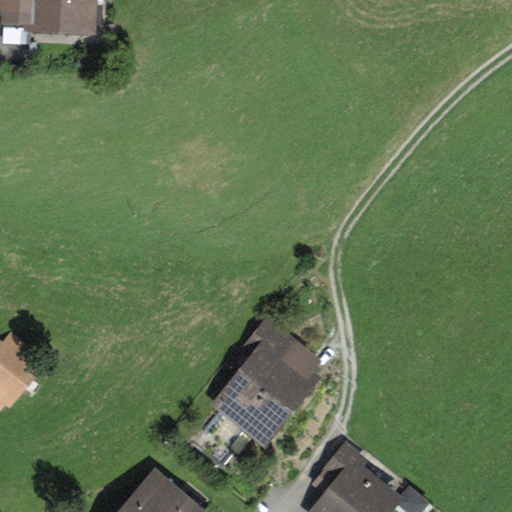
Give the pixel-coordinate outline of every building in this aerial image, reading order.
[(88,28),(89,0),(0,0),(0,8),(3,9),(2,24),(88,28)] [(292,343),(268,325),(249,348),(261,358),(229,397),(265,427),(301,382),(283,367),(289,360),(282,355),(292,343)] [(0,347),(0,404),(39,359),(11,334),(0,347)] [(377,511),(389,498),(383,493),(388,487),(374,475),(368,481),(355,470),(363,461),(346,448),(327,471),(343,484),(319,511),(377,511)] [(247,509),(267,484),(240,462),(220,487),(222,489),(247,509)] [(185,511),(154,485),(131,511),(185,511)] [(248,511),(249,511),(247,509),(222,489),(203,511),(248,511)] [(409,511),(416,511),(425,501),(412,491),(401,505),(409,511)]
